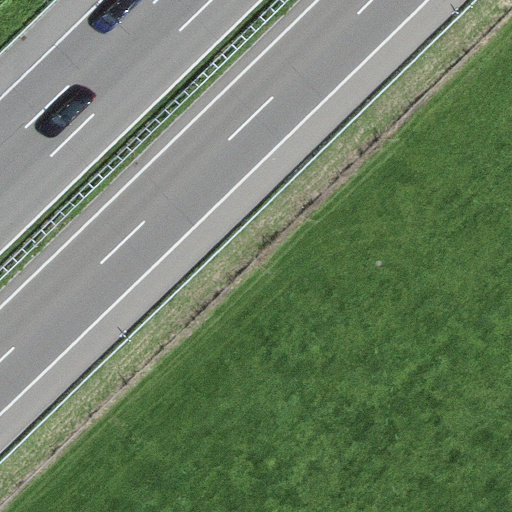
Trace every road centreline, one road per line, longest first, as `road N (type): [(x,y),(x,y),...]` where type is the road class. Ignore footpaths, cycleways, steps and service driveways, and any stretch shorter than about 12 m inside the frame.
road 1 (motorway): [(0,364),(377,0)]
road 2 (motorway): [(184,0),(0,179)]
